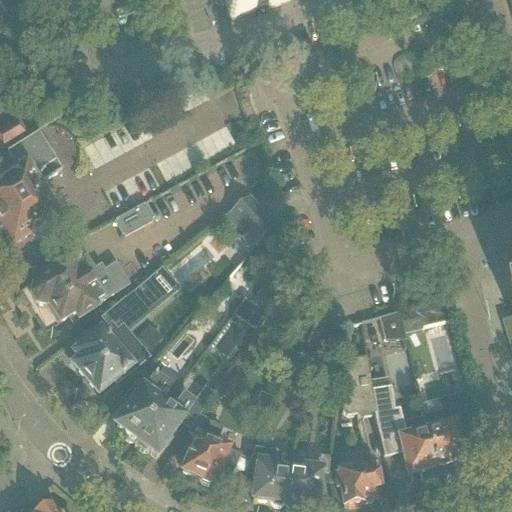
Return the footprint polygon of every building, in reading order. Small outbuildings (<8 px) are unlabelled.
[(11,0),(0,0),(0,6),(6,16),(17,9),(11,0)] [(222,0),(228,20),(232,22),(256,14),(256,16),(267,13),(266,11),(288,4),(290,1),(289,0),(222,0)] [(20,10),(5,19),(15,35),(30,27),(20,11),(20,10)] [(0,80),(43,59),(35,43),(0,60),(0,80)] [(0,133),(0,145),(3,151),(27,137),(18,122),(0,133)] [(93,167),(122,153),(113,134),(84,148),(93,167)] [(19,178),(0,189),(0,225),(13,247),(33,235),(37,242),(58,228),(35,191),(34,190),(61,173),(38,136),(6,156),(19,178)] [(224,220),(251,254),(274,228),(250,199),(224,220)] [(117,224),(115,225),(122,238),(123,237),(125,240),(152,225),(150,222),(153,221),(145,208),(143,209),(142,208),(116,223),(117,224)] [(94,309),(129,287),(115,265),(113,266),(112,264),(102,270),(101,267),(93,271),(86,260),(69,270),(66,266),(52,276),(50,273),(32,285),(36,292),(35,293),(33,300),(38,307),(45,308),(49,306),(61,324),(75,315),(79,321),(95,311),(94,309)] [(281,268),(252,308),(267,318),(295,278),(281,268)] [(161,271),(122,303),(134,316),(121,328),(129,338),(181,295),(161,271)] [(401,314),(399,315),(401,323),(402,323),(420,319),(422,330),(450,323),(445,301),(401,314)] [(245,302),(233,319),(255,334),(267,318),(252,308),(245,302)] [(108,332),(73,360),(79,367),(76,369),(98,397),(114,384),(117,387),(132,375),(130,371),(147,357),(145,354),(147,352),(138,342),(136,343),(135,345),(129,338),(121,328),(134,316),(122,303),(100,320),(108,332)] [(399,315),(378,321),(383,342),(404,341),(401,323),(399,315)] [(319,349),(325,327),(308,320),(295,355),(315,363),(319,349)] [(343,334),(325,327),(319,349),(335,355),(343,334)] [(348,363),(342,414),(347,418),(360,417),(362,419),(374,417),(375,417),(371,393),(366,361),(348,363)] [(131,411),(116,432),(125,438),(125,442),(134,449),(170,400),(174,394),(173,393),(178,388),(154,367),(148,375),(134,391),(144,398),(133,413),(131,411)] [(170,400),(134,449),(143,455),(147,455),(157,461),(182,426),(191,432),(199,419),(198,419),(213,396),(204,390),(192,407),(174,394),(170,400)] [(390,390),(371,393),(375,417),(374,417),(377,437),(383,459),(401,454),(407,479),(419,476),(421,487),(437,483),(425,435),(406,440),(399,411),(393,412),(390,390)] [(426,434),(425,435),(437,483),(455,478),(452,468),(464,465),(457,441),(479,435),(468,395),(448,400),(447,403),(450,416),(423,422),(426,434)] [(198,439),(184,473),(198,480),(198,481),(200,482),(202,487),(208,489),(212,487),(215,488),(216,487),(227,492),(234,475),(239,462),(240,458),(216,448),(217,445),(218,442),(222,431),(210,425),(208,425),(199,419),(191,432),(189,435),(198,439)] [(284,508),(288,474),(288,469),(274,467),(275,454),(253,451),(243,477),(255,478),(252,504),(269,506),(272,510),(278,511),(283,508),(284,508)] [(304,476),(288,474),(284,508),(285,508),(288,511),(295,511),(299,510),(316,511),(320,476),(329,477),(327,459),(306,457),(304,476)] [(340,478),(337,478),(339,491),(342,490),(345,509),(363,507),(363,505),(377,503),(375,493),(378,493),(375,470),(358,473),(357,464),(342,466),(344,475),(340,476),(340,478)]
